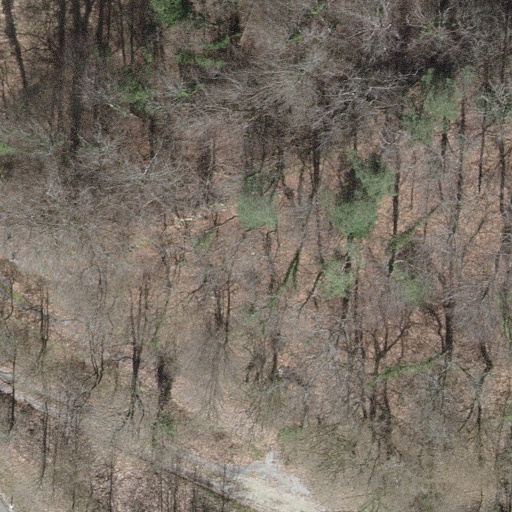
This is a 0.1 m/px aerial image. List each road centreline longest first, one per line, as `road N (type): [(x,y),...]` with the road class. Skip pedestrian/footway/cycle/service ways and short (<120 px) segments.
road 1 (track): [(272,499),(279,478),(269,443),(0,274)]
road 2 (track): [(0,377),(300,511)]
